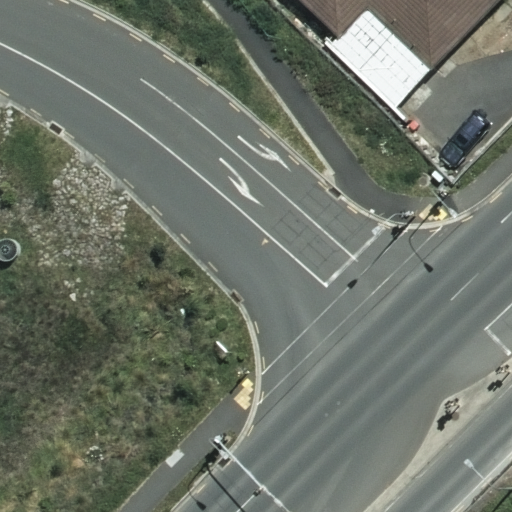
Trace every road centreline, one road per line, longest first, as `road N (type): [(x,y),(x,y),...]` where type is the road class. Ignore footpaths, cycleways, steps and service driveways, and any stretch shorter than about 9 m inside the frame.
road 1 (residential): [(0,42),(162,144),(326,286),(424,388)]
road 2 (secondary): [(424,388),(297,511)]
road 3 (secondary): [(511,417),(421,511)]
road 4 (secondary): [(511,304),(424,388)]
